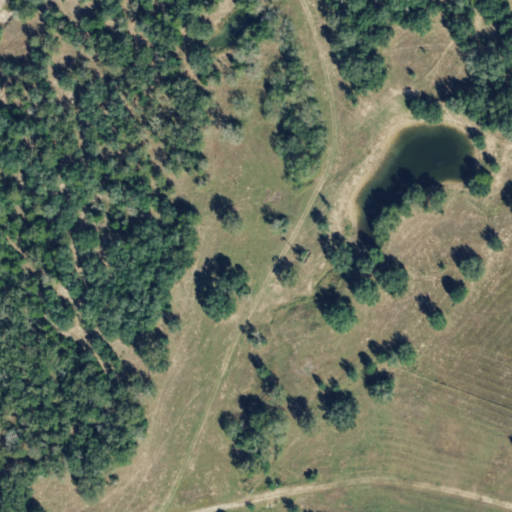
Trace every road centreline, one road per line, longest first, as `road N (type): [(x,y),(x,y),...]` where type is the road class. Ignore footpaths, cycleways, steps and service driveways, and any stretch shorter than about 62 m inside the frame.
road 1 (track): [(511,22),(471,52),(401,78),(400,113),(323,185),(162,511)]
road 2 (track): [(361,150),(338,113),(302,0)]
